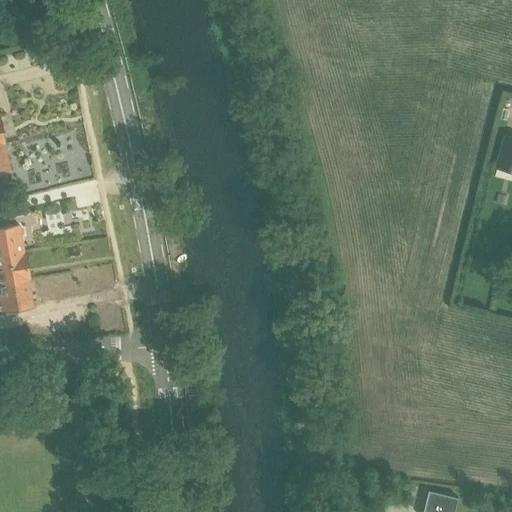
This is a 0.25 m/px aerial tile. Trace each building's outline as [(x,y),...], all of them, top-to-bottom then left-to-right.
[(511,137),(504,135),(498,158),(511,162),(511,137)] [(46,139),(47,163),(80,162),(79,139),(46,139)] [(5,143),(0,143),(0,170),(10,168),(4,144),(5,143)] [(0,255),(25,252),(25,251),(24,251),(19,225),(0,227),(0,255)] [(0,280),(29,277),(25,252),(0,255),(0,280)] [(0,309),(3,309),(6,313),(11,314),(16,311),(17,306),(33,303),(28,278),(29,278),(29,277),(0,280),(0,309)] [(50,288),(51,298),(75,295),(73,285),(50,288)] [(428,490),(422,511),(454,511),(458,497),(428,490)]
